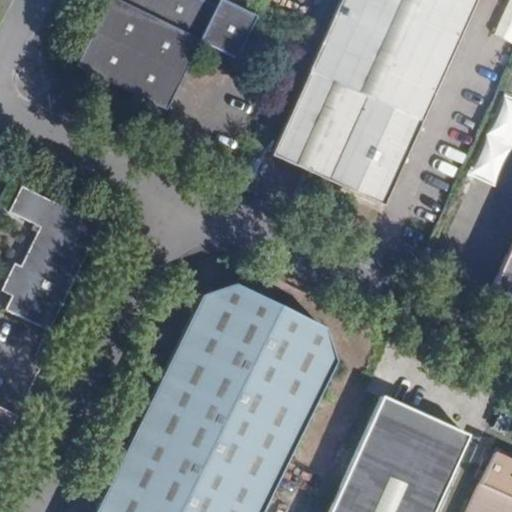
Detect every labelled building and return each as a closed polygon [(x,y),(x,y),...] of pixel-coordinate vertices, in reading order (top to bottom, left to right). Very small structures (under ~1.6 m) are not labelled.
[(116,0),(89,55),(177,99),(211,32),(248,48),(268,4),(260,0),(116,0)] [(336,156),(332,164),(394,192),(480,0),(344,0),(286,133),(336,156)] [(511,0),(507,0),(492,36),(511,44),(511,42),(511,0)] [(466,175),(491,186),(511,136),(511,99),(501,95),(466,175)] [(336,156),(286,133),(282,141),(332,164),(336,156)] [(0,162),(0,178),(6,181),(12,168),(0,162)] [(101,213),(24,174),(11,201),(42,217),(22,257),(10,261),(5,272),(9,285),(2,300),(47,322),(101,213)] [(511,256),(503,277),(508,279),(511,280),(511,256)] [(206,285),(96,511),(265,511),(344,348),(331,314),(241,270),(206,285)] [(432,511),(473,424),(386,385),(328,511),(432,511)] [(18,403),(0,394),(0,413),(10,419),(18,403)] [(0,439),(10,419),(0,413),(0,439)] [(511,448),(498,478),(511,484),(511,448)] [(511,511),(511,484),(498,478),(482,511),(511,511)]
